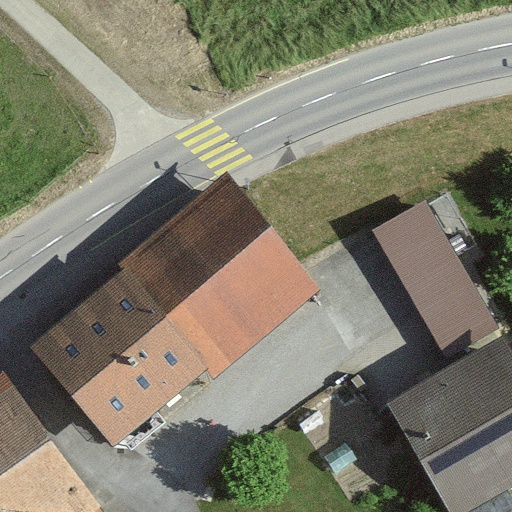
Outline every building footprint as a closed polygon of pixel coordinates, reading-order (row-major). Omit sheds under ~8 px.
[(242,181),(127,275),(208,378),(327,292),(242,181)] [(368,218),(436,344),(493,314),(425,188),(368,218)] [(208,378),(127,275),(31,350),(112,453),(208,378)] [(511,365),(495,336),(379,402),(442,511),(468,511),(511,487),(511,365)] [(0,511),(101,511),(2,376),(0,377),(0,511)]
